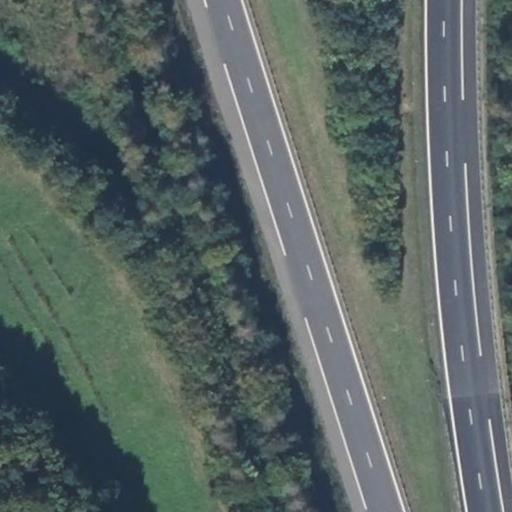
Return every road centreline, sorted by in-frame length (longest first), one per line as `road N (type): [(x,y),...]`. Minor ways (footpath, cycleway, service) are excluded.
road 1 (motorway): [(223,0),(384,511)]
road 2 (motorway): [(482,511),(449,219),(445,0)]
